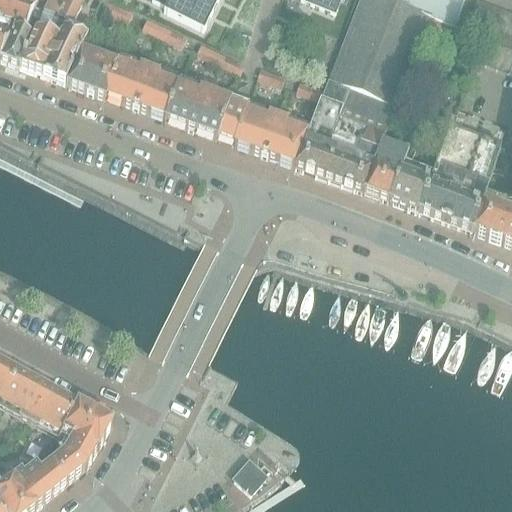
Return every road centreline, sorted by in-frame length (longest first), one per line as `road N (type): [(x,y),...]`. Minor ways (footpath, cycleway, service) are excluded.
road 1 (residential): [(0,100),(261,193)]
road 2 (tertiary): [(511,288),(261,193)]
road 3 (tertiary): [(151,415),(261,193)]
road 4 (residential): [(151,415),(0,331)]
